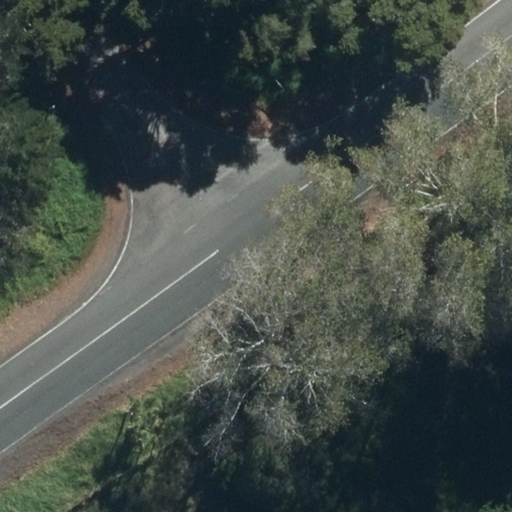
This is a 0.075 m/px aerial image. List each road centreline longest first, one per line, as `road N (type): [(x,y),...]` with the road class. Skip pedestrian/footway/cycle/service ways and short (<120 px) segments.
road 1 (tertiary): [(511,37),(229,247)]
road 2 (residential): [(73,0),(109,71),(229,247)]
road 3 (tertiary): [(229,247),(0,412)]
